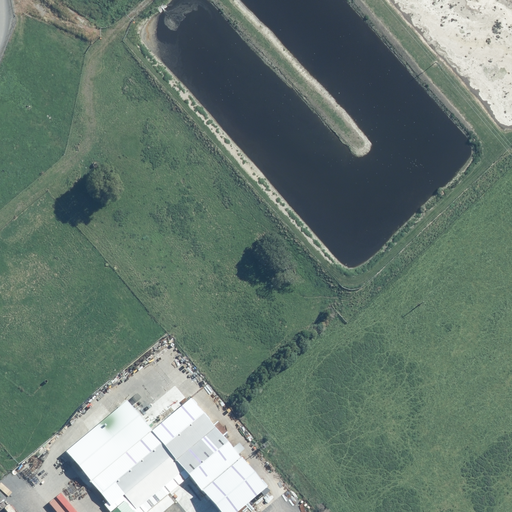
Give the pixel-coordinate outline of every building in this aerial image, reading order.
[(170,395),(179,406),(186,401),(177,389),(170,395)] [(176,406),(169,399),(140,424),(147,432),(176,406)] [(191,400),(155,429),(203,488),(239,458),(191,400)] [(114,425),(124,436),(135,427),(125,415),(114,425)] [(183,471),(151,433),(130,451),(120,438),(99,456),(92,447),(74,462),(112,507),(126,495),(137,508),(183,471)]
